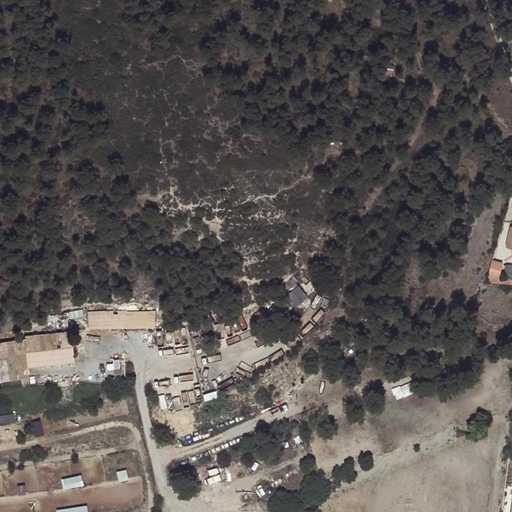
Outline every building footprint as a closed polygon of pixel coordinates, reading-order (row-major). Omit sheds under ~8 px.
[(498,274),(502,262),(493,259),(490,272),(498,274)] [(289,294),(298,305),(311,296),(301,284),(289,294)] [(157,312),(88,312),(88,329),(157,329),(157,312)] [(72,332),(24,337),(23,342),(27,369),(75,364),(72,332)] [(27,369),(23,342),(0,344),(0,384),(20,382),(21,389),(30,387),(27,369)] [(66,488),(86,484),(83,473),(64,478),(66,488)]
